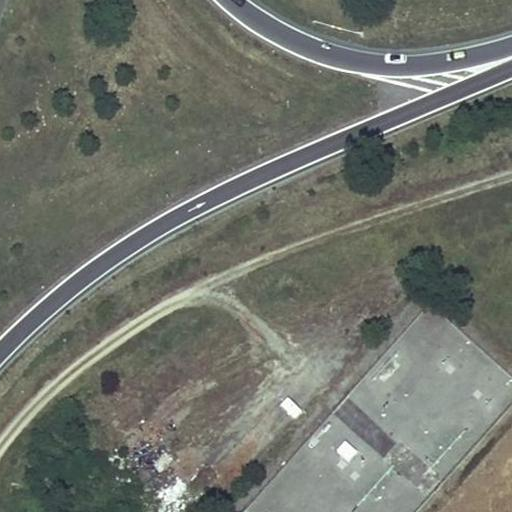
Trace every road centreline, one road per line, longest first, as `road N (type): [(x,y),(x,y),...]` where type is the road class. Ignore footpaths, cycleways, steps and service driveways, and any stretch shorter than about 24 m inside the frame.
road 1 (track): [(0,448),(70,374),(191,286),(511,176)]
road 2 (trunk): [(0,354),(143,237),(252,180),(511,69)]
road 3 (trunk): [(511,46),(401,65),(336,56),(233,0)]
